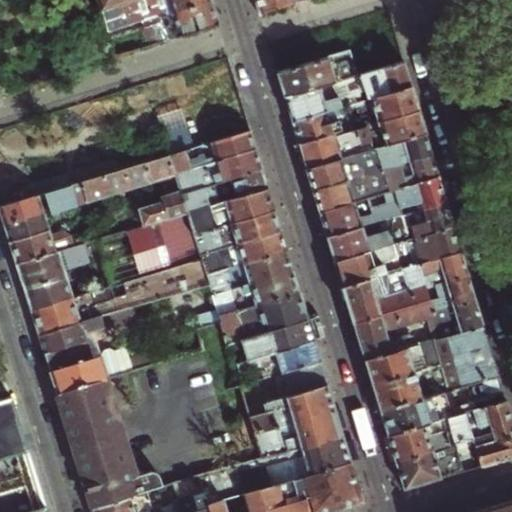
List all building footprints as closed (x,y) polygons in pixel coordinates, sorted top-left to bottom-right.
[(125,4),(138,0),(160,0),(166,15),(210,2),(209,0),(94,0),(98,13),(125,4)] [(160,0),(138,0),(125,4),(98,13),(104,33),(139,22),(141,29),(161,23),(160,17),(166,15),(160,0)] [(253,0),(255,5),(259,16),(294,4),(292,0),(253,0)] [(161,23),(167,41),(217,26),(214,15),(210,2),(166,15),(160,17),(161,23)] [(161,23),(141,29),(143,35),(147,48),(167,41),(161,23)] [(136,37),(143,35),(141,29),(134,31),(136,37)] [(358,77),(352,58),(336,63),(334,57),(277,75),(281,91),(284,100),(358,77)] [(373,73),(380,97),(411,88),(407,76),(403,63),(373,73)] [(372,99),(365,75),(358,77),(284,100),(288,111),(291,123),(347,107),(367,101),(372,99)] [(367,101),(347,107),(350,118),(361,115),(364,123),(376,123),(418,111),(415,100),(411,88),(380,97),(372,99),(367,101)] [(353,126),(350,118),(347,107),(291,123),(295,135),(298,144),(332,135),(333,138),(355,132),(353,126)] [(353,126),(355,132),(366,129),(372,150),(376,149),(425,134),(421,121),(418,111),(376,123),(364,123),(353,126)] [(184,116),(157,124),(167,156),(195,148),(184,116)] [(305,169),(372,150),(366,129),(355,132),(333,138),(332,135),(298,144),(303,161),(305,169)] [(249,133),(209,144),(211,149),(197,154),(198,159),(190,161),(189,158),(193,157),(190,149),(180,152),(167,156),(172,175),(193,168),(215,162),(218,174),(212,177),(214,183),(260,170),(258,163),(253,144),(249,133)] [(425,134),(376,149),(383,170),(431,156),(429,146),(425,134)] [(211,149),(209,144),(195,148),(197,154),(211,149)] [(312,191),(383,170),(376,149),(372,150),(305,169),(309,182),(312,191)] [(172,175),(167,156),(145,163),(151,184),(158,182),(173,177),(172,175)] [(431,156),(383,170),(389,192),(393,191),(438,177),(434,165),(431,156)] [(193,168),(199,188),(214,183),(212,177),(218,174),(215,162),(193,168)] [(151,184),(145,163),(124,169),(130,190),(151,184)] [(178,192),(178,194),(199,188),(193,168),(172,175),(173,177),(176,187),(178,192)] [(130,190),(124,169),(101,176),(108,197),(130,190)] [(178,194),(184,214),(266,189),(263,181),(260,170),(214,183),(199,188),(178,194)] [(81,183),(88,204),(108,197),(101,176),(81,183)] [(173,177),(158,182),(161,191),(176,187),(173,177)] [(438,177),(393,191),(399,209),(416,204),(418,210),(445,201),(442,192),(438,177)] [(81,183),(61,189),(68,210),(88,204),(81,183)] [(68,210),(61,189),(45,194),(51,215),(68,210)] [(184,214),(191,237),(273,212),(270,203),(266,189),(184,214)] [(184,214),(178,194),(178,192),(161,197),(163,202),(138,209),(144,227),(184,214)] [(37,196),(0,208),(0,216),(0,218),(3,225),(46,211),(45,206),(41,207),(37,196)] [(400,215),(404,227),(408,240),(453,226),(449,214),(445,201),(418,210),(400,215)] [(9,244),(48,232),(44,217),(48,216),(46,211),(3,225),(6,236),(9,244)] [(205,254),(278,232),(275,221),(273,212),(191,237),(199,262),(200,266),(208,264),(205,254)] [(404,227),(400,215),(400,213),(326,237),(330,250),(333,263),(400,242),(396,230),(404,227)] [(144,227),(97,241),(112,288),(124,285),(199,262),(191,237),(184,214),(144,227)] [(453,226),(408,240),(411,249),(408,250),(413,267),(418,265),(428,262),(461,252),(457,239),(453,226)] [(51,240),(48,232),(9,244),(13,257),(16,266),(84,245),(81,237),(77,239),(75,233),(51,240)] [(200,266),(203,277),(285,252),(282,242),(278,232),(205,254),(208,264),(200,266)] [(411,249),(408,240),(400,242),(333,263),(339,280),(341,288),(413,267),(408,250),(411,249)] [(90,263),(84,245),(16,266),(20,279),(27,302),(30,313),(73,300),(64,271),(90,263)] [(285,252),(203,277),(206,286),(214,310),(216,317),(297,293),(295,288),(288,264),(285,252)] [(422,280),(426,290),(469,278),(464,264),(461,252),(428,262),(432,276),(422,280)] [(199,262),(124,285),(126,295),(114,298),(119,312),(132,308),(206,286),(203,277),(200,266),(199,262)] [(418,265),(413,267),(341,288),(352,324),(429,300),(426,290),(422,280),(418,265)] [(469,278),(426,290),(429,300),(434,317),(477,304),(473,292),(469,278)] [(73,300),(30,313),(34,325),(38,337),(119,312),(114,298),(112,288),(73,300)] [(297,293),(216,317),(217,322),(222,338),(238,333),(240,339),(305,319),(301,306),(297,293)] [(384,332),(434,317),(429,300),(352,324),(358,345),(363,361),(402,350),(400,345),(389,348),(384,332)] [(477,304),(434,317),(440,338),(483,325),(480,317),(477,304)] [(41,347),(44,355),(87,342),(85,337),(94,334),(136,321),(132,308),(119,312),(38,337),(41,347)] [(216,317),(214,310),(198,315),(201,327),(217,322),(216,317)] [(308,332),(305,319),(240,339),(246,360),(311,341),(308,332)] [(483,325),(440,338),(434,340),(441,364),(446,379),(438,381),(440,387),(441,392),(447,390),(479,380),(498,375),(496,368),(491,350),(483,325)] [(100,355),(94,334),(85,337),(87,342),(92,360),(103,357),(109,378),(113,377),(133,371),(126,347),(114,351),(110,349),(104,351),(100,355)] [(434,340),(402,350),(363,361),(368,376),(371,385),(441,364),(434,340)] [(254,372),(257,381),(317,362),(315,353),(311,341),(246,360),(231,365),(235,378),(254,372)] [(87,342),(44,355),(47,365),(50,373),(92,360),(87,342)] [(159,349),(138,356),(142,368),(162,362),(159,349)] [(92,360),(50,373),(53,384),(56,394),(89,384),(109,378),(103,357),(92,360)] [(245,410),(264,404),(324,386),(321,375),(317,362),(257,381),(262,399),(251,402),(246,384),(237,387),(245,410)] [(446,379),(441,364),(371,385),(373,392),(377,405),(378,410),(441,392),(440,387),(427,390),(426,385),(438,381),(446,379)] [(453,407),(447,390),(441,392),(378,410),(383,425),(386,435),(464,412),(506,400),(498,375),(479,380),(485,398),(453,407)] [(77,458),(92,508),(146,493),(162,488),(158,476),(158,474),(155,472),(153,471),(150,470),(147,471),(145,473),(143,475),(143,477),(142,477),(113,377),(109,378),(89,384),(56,394),(77,458)] [(253,436),(278,428),(332,412),(328,398),(324,386),(264,404),(245,410),(250,427),(253,436)] [(0,397),(0,511),(47,511),(11,394),(0,397)] [(506,400),(464,412),(472,438),(472,439),(494,433),(497,443),(511,438),(511,420),(511,419),(506,400)] [(270,444),(274,457),(340,438),(336,423),(332,412),(278,428),(282,440),(270,444)] [(449,445),(472,438),(464,412),(386,435),(391,451),(394,463),(432,450),(449,445)] [(278,428),(253,436),(260,461),(274,457),(270,444),(282,440),(278,428)] [(511,438),(497,443),(494,433),(472,439),(481,467),(496,463),(511,458),(511,438)] [(340,438),(274,457),(260,461),(198,478),(206,505),(223,500),(247,493),(258,490),(290,481),(348,464),(345,453),(340,438)] [(472,439),(472,438),(449,445),(432,450),(394,463),(399,478),(403,490),(440,479),(435,461),(452,456),(457,474),(471,470),(481,467),(472,439)] [(290,481),(296,500),(302,499),(305,511),(342,511),(361,507),(353,482),(348,464),(290,481)] [(208,511),(206,505),(198,478),(172,486),(178,506),(179,511),(208,511)] [(305,511),(302,499),(296,500),(290,481),(258,490),(264,511),(305,511)] [(264,511),(258,490),(247,493),(253,511),(264,511)] [(151,511),(146,493),(92,508),(93,511),(151,511)] [(226,511),(223,500),(206,505),(208,511),(226,511)] [(511,511),(511,501),(511,502),(491,508),(491,511),(511,511)]
